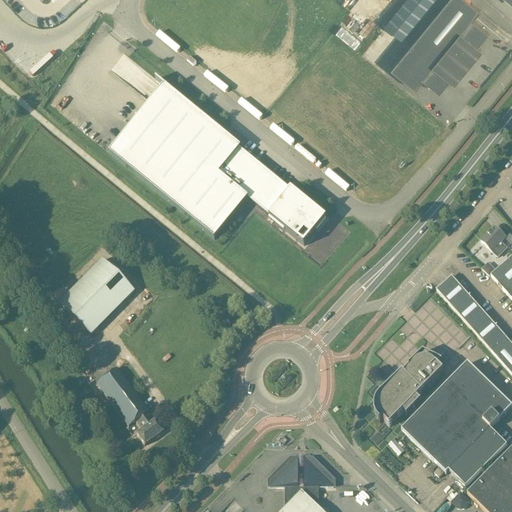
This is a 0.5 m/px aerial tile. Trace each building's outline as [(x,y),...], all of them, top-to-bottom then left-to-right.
[(159,15),(239,81),(304,0),(159,0),(158,3),(159,15)] [(362,0),(347,0),(365,15),(371,8),(362,0)] [(401,39),(433,0),(404,0),(383,25),(401,39)] [(477,46),(488,32),(472,19),(479,10),(467,0),(446,0),(390,68),(415,88),(423,79),(439,92),(450,78),(454,81),(480,49),(477,46)] [(372,109),(317,64),(278,111),(333,156),(372,109)] [(156,81),(164,88),(109,155),(215,241),(248,200),(269,217),(269,218),(304,247),(326,220),(291,191),(291,192),(240,150),(241,149),(157,80),(156,81)] [(481,243),(492,253),(497,259),(506,249),(501,244),(506,239),(495,229),(481,243)] [(508,299),(511,295),(511,258),(490,279),(508,299)] [(58,305),(90,337),(133,294),(101,262),(58,305)] [(454,312),(470,298),(452,278),(437,292),(454,312)] [(470,298),(454,312),(472,332),(488,318),(470,298)] [(508,372),(511,368),(511,345),(488,318),(472,332),(508,372)] [(379,422),(380,423),(383,420),(389,427),(403,412),(407,416),(421,403),(417,399),(443,372),(437,365),(442,360),(423,352),(380,396),(379,397),(378,398),(377,400),(376,401),(375,403),(375,405),(375,406),(374,408),(374,410),(374,411),(375,413),(375,415),(376,416),(376,418),(377,419),(378,421),(379,422)] [(402,432),(445,474),(446,475),(449,473),(466,489),(507,448),(491,432),(511,409),(511,407),(469,365),(402,432)] [(143,447),(161,434),(115,371),(96,385),(127,428),(134,423),(140,432),(134,436),(143,447)] [(511,511),(511,450),(467,496),(483,511),(511,511)] [(317,490),(334,489),(334,483),(311,461),(293,461),(270,484),(270,490),(287,490),(287,501),(291,504),(283,511),(320,511),(313,504),(317,500),(317,490)] [(457,496),(454,507),(466,511),(469,500),(457,496)]
